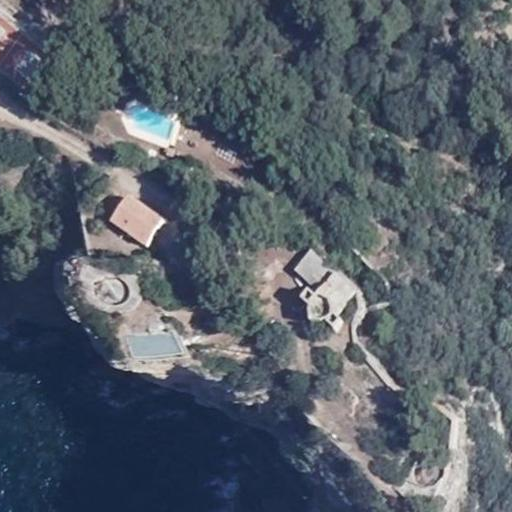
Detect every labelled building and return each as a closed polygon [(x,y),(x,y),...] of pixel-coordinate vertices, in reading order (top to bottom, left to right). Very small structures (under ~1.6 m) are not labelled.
[(52,0),(43,0),(33,9),(56,36),(72,23),(52,0)] [(175,151),(168,148),(165,155),(172,158),(175,151)] [(167,212),(133,189),(115,216),(149,238),(167,212)] [(316,234),(297,253),(322,277),(318,280),(312,274),(304,281),(310,288),(312,305),(330,306),(338,314),(347,306),(339,299),(360,278),(316,234)] [(186,345),(151,363),(165,389),(199,371),(186,345)]
